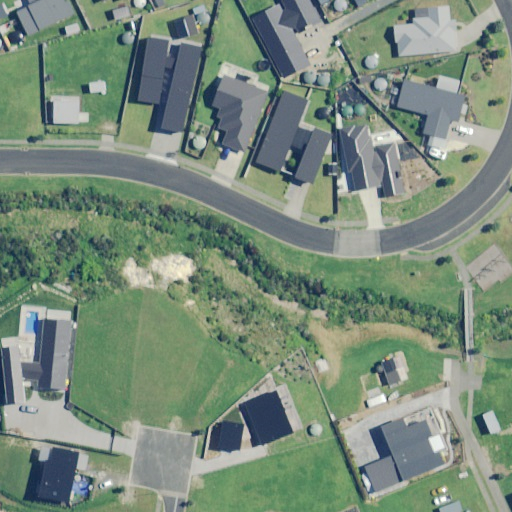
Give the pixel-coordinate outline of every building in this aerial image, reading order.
[(38,0),(18,10),(30,34),(71,13),(64,0),(38,0)] [(450,22),(448,7),(427,9),(429,22),(396,25),(399,57),(457,52),(454,21),(450,22)] [(221,142),(246,151),(270,90),(223,73),(211,103),(221,106),(218,113),(223,115),(219,125),(227,128),(221,142)] [(404,77),(397,106),(427,113),(422,132),(445,138),(450,119),(458,121),(465,93),(456,91),(459,78),(439,73),(436,85),(404,77)] [(105,92),(104,82),(90,83),(90,93),(105,92)] [(309,101),(284,91),(257,163),(281,172),(309,101)] [(81,128),(82,101),(54,101),(54,127),(81,128)] [(332,136),(315,129),(296,177),(313,184),(332,136)] [(133,341),(118,336),(100,388),(142,402),(149,381),(141,379),(149,354),(131,348),(133,341)] [(400,422),(402,394),(385,393),(383,427),(404,429),(405,423),(400,422)] [(383,414),(367,413),(366,427),(382,428),(383,414)] [(454,493),(449,477),(441,479),(445,495),(454,493)]
